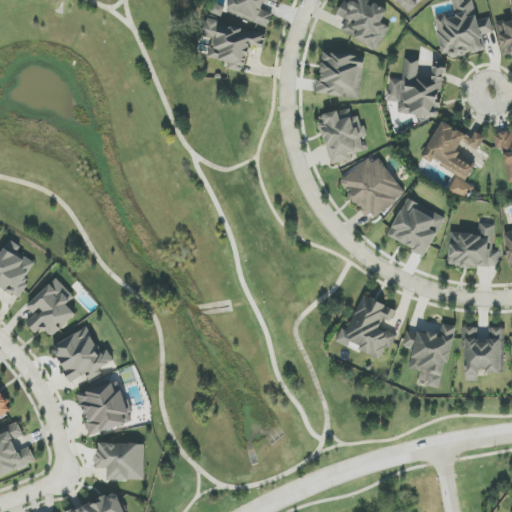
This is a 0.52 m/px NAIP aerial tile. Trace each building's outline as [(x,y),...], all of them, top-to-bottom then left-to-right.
[(269,27),(273,14),(263,10),(266,0),(270,0),(279,3),(279,0),(232,0),(228,13),(269,27)] [(390,27),(382,23),(388,10),(372,2),(373,0),(372,0),(356,0),(354,4),(346,0),(344,0),(337,15),(347,20),(341,32),(379,50),(390,27)] [(394,0),(407,15),(418,5),(413,0),(394,0)] [(452,0),(455,15),(435,19),(442,59),(493,50),(488,19),(478,21),(474,0),(465,2),(464,0),(452,0)] [(511,19),(496,24),(504,55),(511,52),(511,2),(510,3),(511,10),(511,19)] [(266,36),(219,24),(219,21),(207,18),(203,36),(212,38),(208,58),(229,63),(228,69),(244,73),(251,46),(263,49),(266,36)] [(361,99),(365,57),(323,53),(319,94),(361,99)] [(438,119),(446,66),(434,64),(432,80),(417,78),(420,61),(406,59),(403,81),(390,79),(387,101),(400,103),(398,113),(438,119)] [(364,152),(361,138),(365,137),(361,116),(352,117),(351,110),(321,115),(330,165),(351,161),(350,154),(364,152)] [(423,156),(458,175),(449,191),(467,200),(474,187),(466,183),(474,167),(457,158),(465,143),(479,150),(486,138),(476,132),(473,138),(442,121),(423,156)] [(509,183),(511,182),(511,131),(494,134),(497,149),(503,148),(509,183)] [(379,158),(373,163),(370,159),(340,181),(369,221),(406,194),(379,158)] [(446,218),(407,199),(389,238),(427,256),(439,231),(440,231),(446,218)] [(451,233),(449,265),(498,269),(500,251),(493,250),(496,225),(480,224),(479,235),(451,233)] [(34,264),(2,246),(0,249),(0,287),(20,299),(29,283),(25,280),(34,264)] [(77,315),(67,305),(75,297),(57,279),(28,306),(36,315),(27,323),(37,334),(43,328),(52,338),(77,315)] [(381,359),(386,347),(391,350),(398,335),(380,327),(384,319),(392,322),(397,310),(364,296),(348,332),(342,329),(336,342),(349,348),(350,346),(381,359)] [(455,327),(443,324),(441,336),(408,330),(404,347),(414,349),(410,369),(429,373),(426,387),(443,390),(455,327)] [(465,382),(479,381),(479,372),(505,372),(505,328),(490,328),(490,340),(479,340),(479,327),(464,328),(465,382)] [(72,383),(87,375),(90,381),(103,374),(100,369),(114,361),(108,350),(101,353),(88,328),(52,347),(72,383)] [(127,425),(124,416),(129,414),(123,391),(116,393),(113,382),(86,390),(87,393),(79,395),(90,435),(127,425)] [(0,418),(12,411),(0,392),(0,418)] [(0,431),(0,477),(36,462),(30,448),(18,453),(13,441),(24,436),(19,423),(0,431)] [(145,480),(145,444),(97,444),(97,469),(108,469),(108,480),(145,480)] [(125,511),(118,493),(70,511),(125,511)]
